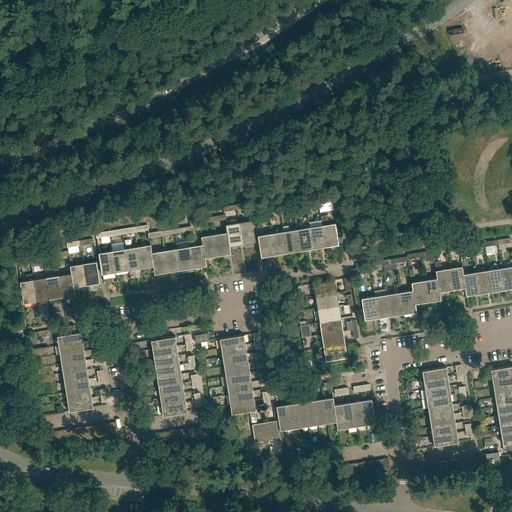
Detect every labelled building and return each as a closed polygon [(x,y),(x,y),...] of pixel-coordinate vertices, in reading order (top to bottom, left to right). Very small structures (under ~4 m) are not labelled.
[(327,215),(321,216),(322,225),(325,246),(339,244),(335,223),(329,224),(327,215)] [(191,226),(199,225),(199,223),(208,222),(208,217),(190,220),(191,226)] [(239,222),(242,243),(255,241),(252,220),(239,222)] [(229,245),(242,243),(239,222),(225,224),(227,232),(229,245)] [(313,248),(325,246),(322,225),(309,227),(313,248)] [(288,226),(283,226),(284,231),(287,252),(300,250),(296,229),(289,230),(288,226)] [(300,250),(313,248),(309,227),(296,229),(300,250)] [(274,254),(287,252),(284,231),(271,233),(274,254)] [(231,253),(229,245),(227,232),(214,234),(218,255),(231,253)] [(261,256),(274,254),(271,233),(258,235),(261,256)] [(205,257),(218,255),(214,234),(201,236),(202,244),(203,244),(205,257)] [(458,243),(459,251),(468,249),(468,244),(464,245),(463,237),(457,238),(458,243)] [(151,252),(152,252),(150,244),(137,246),(141,268),(153,266),(154,266),(151,252)] [(206,265),(205,257),(203,244),(202,244),(190,246),(193,267),(206,265)] [(128,270),(141,268),(137,246),(125,248),(128,270)] [(180,269),(193,267),(190,246),(177,248),(180,269)] [(115,272),(128,270),(125,248),(112,250),(115,272)] [(168,271),(180,269),(177,248),(164,250),(168,271)] [(102,274),(115,272),(112,250),(99,252),(102,274)] [(155,274),(168,271),(164,250),(152,252),(151,252),(154,266),(153,266),(155,274)] [(452,289),(449,268),(442,269),(442,265),(439,260),(435,261),(437,278),(440,291),(452,289)] [(83,263),(87,284),(100,282),(96,261),(83,263)] [(74,286),(87,284),(83,263),(70,265),(71,273),(72,273),(74,286)] [(511,265),(501,267),(505,289),(511,287),(511,265)] [(463,274),(464,273),(462,266),(449,268),(452,289),(465,287),(463,274)] [(492,291),(505,289),(501,267),(489,270),(492,291)] [(479,293),(492,291),(489,270),(476,272),(479,293)] [(466,295),(479,293),(476,272),(464,273),(463,274),(465,287),(466,295)] [(75,294),(74,286),(72,273),(71,273),(59,275),(62,296),(75,294)] [(50,298),(62,296),(59,275),(46,277),(50,298)] [(37,300),(50,298),(46,277),(33,279),(37,300)] [(441,299),(440,291),(437,278),(424,280),(428,301),(441,299)] [(24,303),(37,300),(33,279),(20,281),(24,303)] [(315,296),(337,292),(335,279),(313,283),(315,296)] [(415,303),(428,301),(424,280),(411,282),(413,290),(415,303)] [(417,311),(415,303),(413,290),(400,292),(403,313),(417,311)] [(317,309),(339,305),(337,292),(315,296),(317,309)] [(391,315),(403,313),(400,292),(387,294),(391,315)] [(378,317),(391,315),(387,294),(374,296),(378,317)] [(365,319),(378,317),(374,296),(361,298),(365,319)] [(319,321),(341,318),(339,305),(317,309),(319,321)] [(322,334),(343,331),(341,318),(319,321),(315,322),(315,327),(320,326),(322,334)] [(59,345),(83,341),(81,332),(76,333),(75,325),(60,327),(61,335),(57,336),(59,345)] [(324,347),(345,343),(343,331),(322,334),(324,347)] [(195,343),(209,340),(208,333),(194,335),(195,343)] [(221,348),(245,344),(244,334),(220,338),(221,348)] [(153,349),(177,345),(175,336),(151,340),(153,349)] [(60,355),(84,351),(83,341),(59,345),(60,355)] [(324,347),(319,348),(319,353),(324,352),(326,360),(347,357),(347,356),(345,343),(324,347)] [(223,357),(247,353),(245,344),(221,348),(223,357)] [(154,359),(178,355),(177,345),(153,349),(154,359)] [(62,364),(86,360),(84,351),(60,355),(62,364)] [(224,366),(248,363),(247,353),(223,357),(224,366)] [(156,368),(180,364),(178,355),(154,359),(156,368)] [(63,373),(87,369),(86,360),(62,364),(63,373)] [(226,376),(250,372),(248,363),(224,366),(226,376)] [(157,377),(181,373),(180,364),(156,368),(157,377)] [(493,378),(511,375),(511,365),(491,369),(493,378)] [(424,380),(448,376),(446,366),(422,370),(424,380)] [(65,383),(89,379),(87,369),(63,373),(65,383)] [(227,385),(251,381),(250,372),(226,376),(227,385)] [(159,387),(183,383),(181,373),(157,377),(159,387)] [(494,388),(511,384),(511,375),(493,378),(494,388)] [(425,389),(449,385),(448,376),(424,380),(425,389)] [(66,392),(90,388),(89,379),(65,383),(66,392)] [(229,394),(253,390),(251,381),(227,385),(229,394)] [(160,396),(184,392),(183,383),(159,387),(160,396)] [(496,397),(511,394),(511,384),(494,388),(496,397)] [(427,399),(451,395),(449,385),(425,389),(427,399)] [(68,401),(92,397),(90,388),(66,392),(68,401)] [(230,404),(254,400),(253,390),(229,394),(230,404)] [(162,405),(186,401),(184,392),(160,396),(162,405)] [(497,406),(511,403),(511,394),(496,397),(497,406)] [(428,408),(452,404),(451,395),(427,399),(428,408)] [(92,397),(68,401),(69,411),(93,407),(92,397)] [(337,421),(334,405),(333,397),(323,398),(327,422),(336,421),(337,421)] [(318,424),(327,422),(323,398),(314,400),(318,424)] [(376,423),(372,399),(362,400),(366,424),(376,423)] [(254,400),(230,404),(232,413),(256,409),(254,400)] [(309,425),(318,424),(314,400),(305,401),(309,425)] [(366,424),(362,400),(353,402),(357,426),(366,424)] [(186,401),(162,405),(163,415),(187,411),(186,401)] [(299,427),(309,425),(305,401),(295,403),(299,427)] [(353,402),(343,403),(347,427),(357,426),(353,402)] [(290,428),(299,427),(295,403),(286,404),(290,428)] [(336,421),(338,429),(347,427),(343,403),(334,405),(337,421),(336,421)] [(499,416),(511,413),(511,403),(497,406),(499,416)] [(281,430),(290,428),(286,404),(276,406),(279,420),(281,430)] [(430,417),(454,413),(452,404),(428,408),(430,417)] [(431,426),(455,423),(454,413),(430,417),(431,426)] [(500,425),(511,422),(511,413),(499,416),(500,425)] [(281,430),(279,420),(266,422),(269,443),(269,440),(276,439),(276,442),(283,440),(281,430)] [(262,441),(263,444),(269,443),(266,422),(252,424),(256,445),(256,442),(262,441)] [(502,434),(511,432),(511,422),(500,425),(502,434)] [(433,436),(457,432),(455,423),(431,426),(433,436)] [(457,432),(433,436),(434,446),(458,442),(457,432)] [(511,432),(502,434),(503,444),(507,443),(509,443),(510,450),(511,449),(511,432)] [(492,454),(486,454),(488,466),(493,465),(500,464),(498,453),(492,454)] [(486,454),(480,455),(479,455),(481,467),(488,466),(486,454)]
